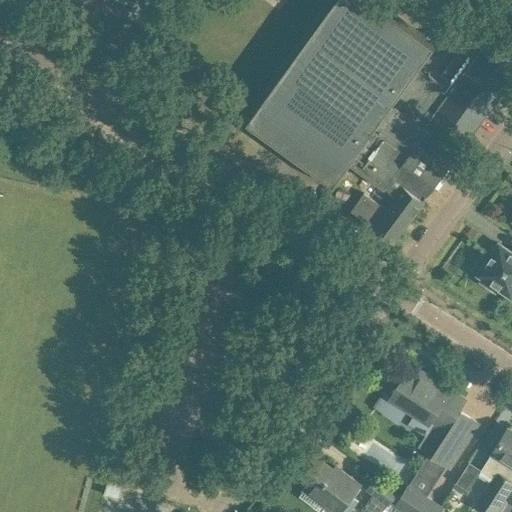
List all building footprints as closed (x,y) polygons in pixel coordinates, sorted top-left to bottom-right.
[(434,45),(371,0),(334,0),(247,121),(333,183),(348,162),(395,196),(401,188),(422,202),(435,183),(439,186),(449,172),(445,169),(455,156),(453,155),(457,149),(459,150),(511,77),(511,61),(485,42),(482,46),(469,36),(441,74),(455,84),(450,91),(428,75),(421,85),(410,77),(434,45)] [(393,241),(422,202),(401,188),(395,196),(386,208),(364,192),(351,210),(393,241)] [(511,251),(501,244),(494,254),(492,252),(478,274),(483,277),(481,281),(496,291),(498,288),(507,293),(511,285),(511,251)] [(478,422),(458,409),(464,399),(411,365),(407,371),(405,370),(402,374),(404,376),(392,395),(386,391),(376,406),(388,413),(405,405),(433,423),(418,446),(450,466),(478,422)] [(494,511),(503,499),(511,484),(511,429),(508,427),(492,451),(493,452),(481,470),(492,477),(474,505),(485,511),(494,511)] [(304,488),(299,494),(322,511),(326,505),(335,511),(338,511),(341,508),(352,494),(360,484),(342,471),(340,474),(324,462),(304,488)] [(389,503),(396,494),(375,478),(368,487),(389,503)] [(410,484),(395,505),(405,511),(441,511),(445,508),(410,484)] [(511,505),(503,499),(494,511),(508,511),(511,506),(511,505)]
